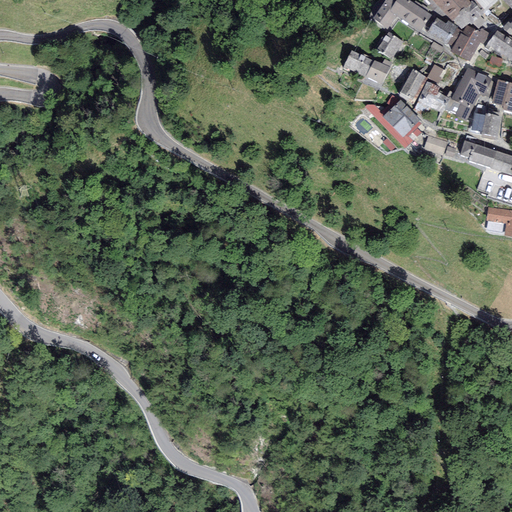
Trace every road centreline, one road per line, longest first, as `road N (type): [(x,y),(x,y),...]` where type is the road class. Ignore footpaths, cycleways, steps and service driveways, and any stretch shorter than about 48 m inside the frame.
road 1 (unclassified): [(0,35),(43,38),(97,24),(125,34),(146,68),(147,112),(159,137),(511,325)]
road 2 (tertiary): [(252,511),(233,481),(176,458),(140,393),(117,370),(92,350),(34,330),(0,301)]
